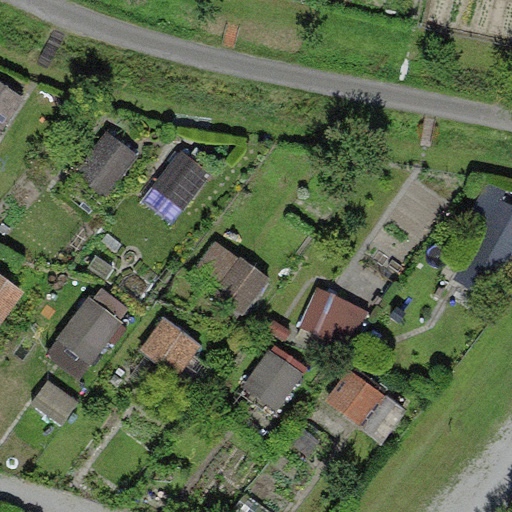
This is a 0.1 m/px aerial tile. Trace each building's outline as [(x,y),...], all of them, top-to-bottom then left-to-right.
[(0,149),(33,90),(0,72),(0,149)] [(223,240),(199,276),(252,311),(275,275),(223,240)] [(1,267),(0,268),(0,330),(30,289),(1,267)] [(104,281),(57,351),(94,376),(141,306),(104,281)] [(151,350),(194,368),(207,337),(164,318),(151,350)]
